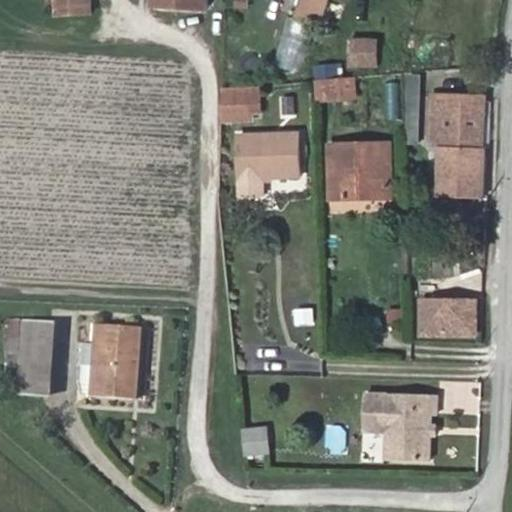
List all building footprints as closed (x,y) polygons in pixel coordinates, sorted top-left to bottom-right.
[(94,14),(93,0),(58,0),(60,17),(94,14)] [(156,0),(156,6),(210,9),(210,0),(156,0)] [(330,0),(329,0),(302,0),(297,18),(322,25),(326,15),(330,0)] [(330,0),(326,15),(340,18),(344,4),(330,0)] [(380,40),(335,42),(336,67),(381,66),(380,40)] [(421,74),(406,75),(407,100),(422,100),(421,74)] [(353,77),(329,79),(330,99),(355,97),(353,77)] [(385,91),(399,91),(398,78),(385,78),(385,91)] [(262,87),(224,89),(224,107),(264,104),(262,87)] [(279,95),(279,117),(294,116),(294,95),(279,95)] [(485,199),(487,99),(431,98),(431,110),(444,110),(443,141),(442,198),(485,199)] [(264,104),(224,107),(223,122),(256,120),(256,115),(265,115),(264,104)] [(444,110),(431,110),(431,141),(443,141),(444,110)] [(300,134),(241,136),(242,179),(264,178),(265,181),(274,181),(274,178),(302,177),(300,134)] [(376,197),(394,197),(392,143),(330,145),(332,199),(352,199),(353,193),(375,192),(376,197)] [(264,178),(242,179),(243,196),(265,195),(265,181),(264,178)] [(478,302),(426,301),(425,333),(477,334),(478,302)] [(292,307),(293,324),(313,323),(312,307),(292,307)] [(404,307),(384,307),(384,324),(404,324),(404,307)] [(14,364),(18,319),(4,319),(1,363),(14,364)] [(44,396),(49,321),(18,319),(13,386),(13,394),(44,396)] [(130,399),(135,327),(91,324),(90,343),(89,365),(86,396),(130,399)] [(89,365),(90,343),(80,342),(78,365),(89,365)] [(14,364),(1,363),(0,380),(0,384),(13,386),(14,364)] [(438,413),(439,396),(369,393),(368,431),(391,431),(390,459),(433,461),(434,435),(437,435),(438,425),(434,425),(435,413),(438,413)] [(270,427),(245,429),(248,455),(273,452),(270,427)] [(344,453),(344,428),(326,427),(326,452),(344,453)] [(380,460),(381,433),(361,433),(361,459),(380,460)]
